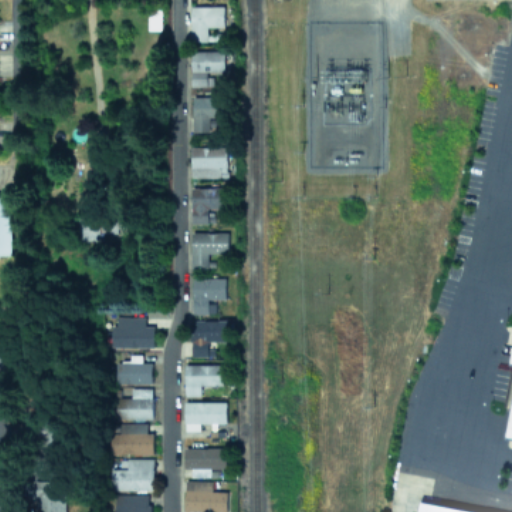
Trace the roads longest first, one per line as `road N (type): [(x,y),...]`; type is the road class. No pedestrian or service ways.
road 1 (residential): [(176,0),(178,308),(167,364),(167,511)]
road 2 (residential): [(11,165),(14,0)]
